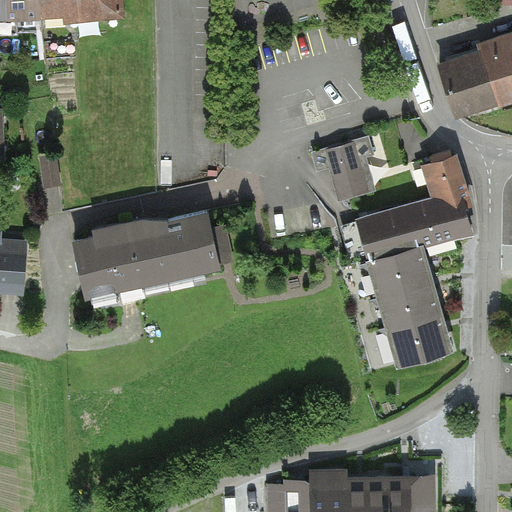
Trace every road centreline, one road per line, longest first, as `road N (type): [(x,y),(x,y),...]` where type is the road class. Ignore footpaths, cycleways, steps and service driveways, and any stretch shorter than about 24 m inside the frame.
road 1 (residential): [(0,340),(36,349),(60,325),(51,243),(74,223),(246,188)]
road 2 (residential): [(170,511),(280,466),(386,435),(489,379)]
road 3 (unclassified): [(493,151),(489,379)]
road 4 (tertiary): [(400,0),(434,106),(456,133),(493,151)]
